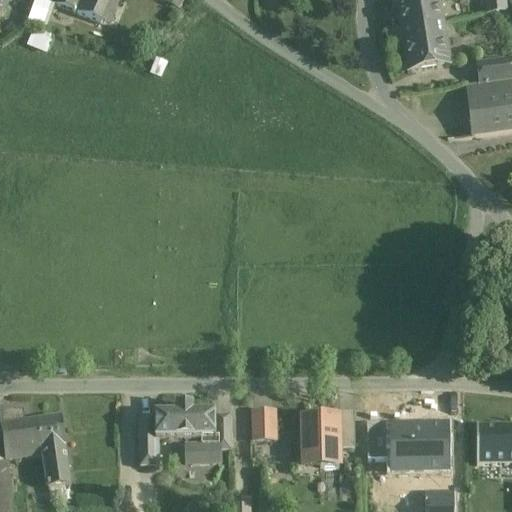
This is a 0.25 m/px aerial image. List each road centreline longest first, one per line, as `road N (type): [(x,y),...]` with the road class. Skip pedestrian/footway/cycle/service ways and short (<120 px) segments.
road 1 (residential): [(0,396),(420,396),(511,404)]
road 2 (residential): [(399,130),(199,0)]
road 3 (residential): [(511,235),(438,158),(399,130)]
road 4 (unknown): [(482,266),(457,349),(416,396)]
road 5 (residential): [(364,0),(377,88),(399,130)]
